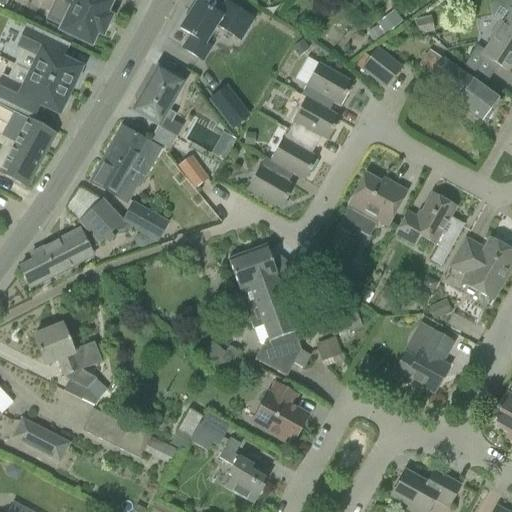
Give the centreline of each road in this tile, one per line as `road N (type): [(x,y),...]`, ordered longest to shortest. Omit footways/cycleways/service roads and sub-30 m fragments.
road 1 (residential): [(196,239),(259,216),(302,244),(368,127),(495,199),(511,194)]
road 2 (residential): [(0,268),(64,180),(166,0)]
road 3 (residential): [(407,423),(358,397),(294,511)]
